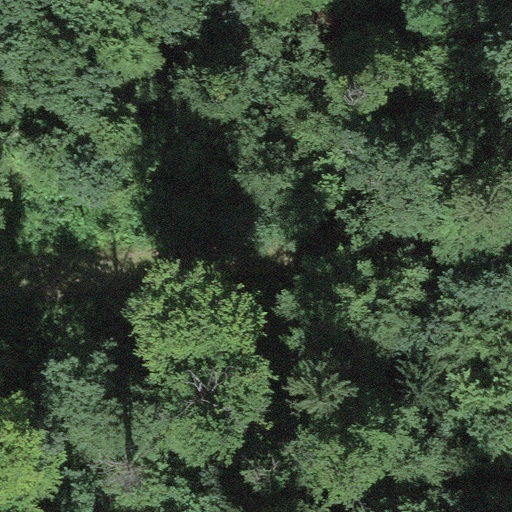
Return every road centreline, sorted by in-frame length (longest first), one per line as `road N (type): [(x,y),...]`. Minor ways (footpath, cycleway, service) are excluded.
road 1 (track): [(0,273),(417,251),(511,231)]
road 2 (track): [(146,268),(0,423)]
